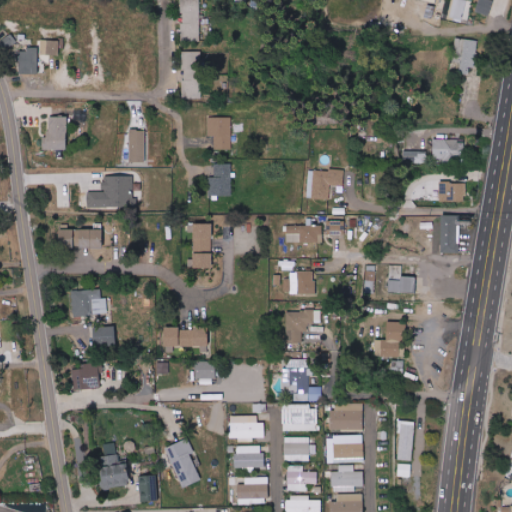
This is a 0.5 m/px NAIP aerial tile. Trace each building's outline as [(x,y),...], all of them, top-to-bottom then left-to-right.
[(200,37),(200,0),(188,0),(181,0),(181,37),(200,37)] [(436,0),(419,0),(416,0),(416,8),(435,9),(435,6),(436,6),(436,0)] [(470,19),(471,1),(461,0),(452,0),(451,19),(470,19)] [(494,2),(486,0),(479,0),(476,12),(490,15),(494,2)] [(59,55),(60,40),(42,39),(41,54),(59,55)] [(470,66),(476,67),(477,39),(459,39),(457,73),(469,73),(470,66)] [(39,49),(19,49),(19,74),(39,74),(39,49)] [(203,98),(202,51),(184,52),(185,99),(203,98)] [(68,116),(50,117),(50,132),(44,132),(44,149),(68,149),(68,116)] [(209,117),(210,148),(232,148),(232,117),(209,117)] [(433,139),(434,159),(464,158),(464,139),(433,139)] [(147,149),(134,149),(134,160),(146,161),(147,149)] [(427,151),(404,151),(404,162),(427,162),(427,151)] [(232,196),(232,163),(215,164),(215,177),(207,177),(207,196),(232,196)] [(344,185),(345,170),(308,169),(308,199),(330,199),(331,185),(344,185)] [(88,191),(87,207),(136,208),(136,190),(141,190),(141,183),(134,183),(134,176),(103,176),(103,192),(88,191)] [(465,183),(440,182),(440,201),(465,202),(465,183)] [(460,253),(460,216),(443,215),(442,253),(460,253)] [(346,221),(331,220),(331,234),(346,234),(346,221)] [(213,268),(213,224),(195,223),(194,267),(213,268)] [(287,241),(323,242),(323,226),(287,225),(287,241)] [(104,229),(80,229),(81,249),(104,248),(104,229)] [(376,266),(366,266),(365,290),(375,291),(376,266)] [(315,271),(290,271),(291,294),(316,293),(315,271)] [(416,293),(417,277),(402,276),(402,281),(390,280),(389,292),(416,293)] [(72,315),(108,314),(107,298),(101,298),(101,289),(71,291),(72,315)] [(321,310),(292,311),(292,330),(306,330),(305,323),(322,322),(321,310)] [(407,322),(388,322),(388,340),(382,340),(382,356),(405,357),(405,345),(406,345),(407,322)] [(117,327),(94,327),(95,346),(117,345),(117,327)] [(174,346),(201,346),(201,352),(210,352),(210,329),(166,327),(165,352),(174,352),(174,346)] [(198,361),(198,384),(216,384),(216,362),(198,361)] [(392,372),(403,372),(403,361),(392,361),(392,372)] [(79,382),(80,390),(102,387),(99,362),(81,364),(82,368),(72,370),(74,382),(79,382)] [(293,401),(310,401),(310,368),(283,368),(283,386),(293,386),(293,401)] [(364,404),(332,403),(332,430),(364,430),(364,404)] [(267,404),(254,404),(254,412),(267,412),(267,404)] [(319,431),(318,405),(283,406),(283,431),(319,431)] [(258,415),(230,415),(230,438),(265,437),(265,423),(258,423),(258,415)] [(399,460),(413,460),(414,421),(400,421),(399,460)] [(310,437),(284,437),(285,462),(310,461),(310,454),(316,454),(316,445),(310,445),(310,437)] [(364,437),(344,437),(344,444),(334,444),(334,464),(365,463),(364,437)] [(183,488),(202,480),(191,454),(195,453),(189,438),(166,448),(183,488)] [(99,444),(105,488),(132,484),(129,460),(119,461),(116,442),(99,444)] [(264,446),(237,445),(236,469),(256,470),(256,468),(264,468),(264,446)] [(412,464),(398,464),(398,476),(411,477),(412,464)] [(332,492),(356,492),(356,486),(365,486),(365,471),(354,471),(354,465),(339,465),(339,472),(332,472),(332,492)] [(318,471),(304,472),(303,467),(288,467),(288,491),(308,491),(308,484),(318,484),(318,471)] [(159,501),(158,475),(140,476),(141,502),(159,501)] [(268,477),(246,478),(246,484),(238,484),(239,504),(269,504),(268,477)] [(23,511),(26,498),(8,494),(5,506),(23,511)] [(364,511),(364,494),(337,494),(338,501),(331,501),(330,511),(364,511)] [(322,511),(322,500),(310,500),(310,495),(288,496),(288,511),(322,511)]
